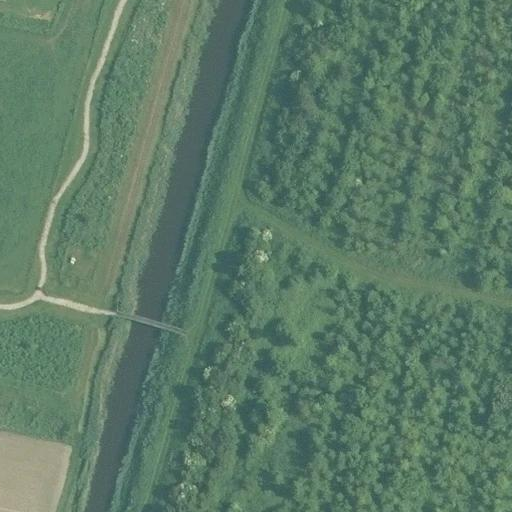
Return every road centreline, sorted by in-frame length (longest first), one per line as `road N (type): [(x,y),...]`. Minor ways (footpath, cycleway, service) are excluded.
road 1 (track): [(145,511),(288,0)]
road 2 (track): [(511,305),(382,276),(234,192)]
